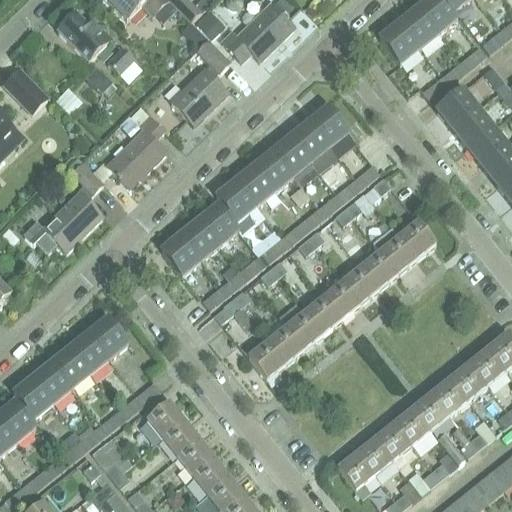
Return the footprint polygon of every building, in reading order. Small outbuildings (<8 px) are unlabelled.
[(169,7),(164,2),(161,0),(101,0),(127,27),(141,12),(153,24),(169,7)] [(181,0),(165,0),(164,2),(169,7),(191,29),(201,19),(181,0)] [(227,3),(226,5),(225,7),(225,9),(226,11),(226,12),(227,14),(229,15),(230,16),(232,17),(234,17),(236,17),(238,16),(239,15),(240,14),(241,12),(242,10),(242,8),(242,7),(242,5),(241,3),(240,2),(238,1),(237,1),(235,0),(233,0),(232,0),(230,1),(228,2),(227,3)] [(417,15),(438,41),(457,26),(436,0),(417,15)] [(474,3),(472,0),(441,0),(455,18),(474,3)] [(294,35),(281,20),(271,10),(238,43),(232,37),(221,48),(241,69),(251,59),(260,69),(294,35)] [(417,15),(399,30),(419,56),(438,41),(417,15)] [(208,18),(197,29),(212,45),(219,38),(209,27),(213,23),(208,18)] [(76,20),(58,38),(81,62),(88,68),(98,58),(111,45),(90,24),(85,29),(76,20)] [(511,42),(511,27),(501,36),(508,45),(511,42)] [(400,71),(419,56),(399,30),(380,45),(400,71)] [(508,45),(501,36),(481,51),(489,61),(508,45)] [(201,41),(198,44),(198,51),(200,54),(207,46),(201,41)] [(171,109),(180,118),(194,133),(228,100),(214,85),(229,71),(208,49),(198,59),(211,72),(171,109)] [(478,54),(459,69),(467,78),(485,63),(478,54)] [(141,76),(133,67),(122,55),(108,69),(119,81),(127,89),(141,76)] [(459,69),(441,83),(448,92),(467,78),(459,69)] [(102,99),(102,98),(108,103),(117,93),(112,88),(97,73),(86,83),(102,99)] [(482,81),(498,100),(506,93),(491,74),(482,81)] [(4,92),(18,106),(32,120),(47,105),(19,77),(4,92)] [(429,108),(448,92),(441,83),(422,99),(429,108)] [(73,113),(87,100),(73,86),(59,99),(73,113)] [(511,100),(506,93),(498,100),(511,118),(511,100)] [(437,117),(452,136),(478,115),(463,96),(437,117)] [(107,173),(129,196),(165,160),(154,148),(163,138),(140,114),(130,124),(143,138),(107,173)] [(328,114),(309,129),(330,155),(349,140),(328,114)] [(493,134),(478,115),(452,136),(467,155),(493,134)] [(0,156),(15,141),(0,125),(0,169),(5,165),(0,160),(0,156)] [(309,129),(291,144),(311,170),(330,155),(309,129)] [(508,153),(493,134),(467,155),(482,173),(508,153)] [(291,144),(272,159),(293,184),(311,170),(291,144)] [(496,192),(511,179),(511,158),(508,153),(482,173),(496,192)] [(274,199),(293,184),(272,159),(254,173),(274,199)] [(103,190),(83,170),(73,180),(83,191),(77,197),(79,199),(43,235),(36,228),(23,241),(33,252),(36,249),(47,260),(57,250),(66,259),(103,223),(86,207),(103,190)] [(372,172),(354,186),(361,194),(379,180),(372,172)] [(235,188),(256,214),(274,199),(254,173),(235,188)] [(511,210),(511,179),(496,192),(511,211),(511,210)] [(383,185),(373,193),(380,202),(390,195),(383,185)] [(343,209),(361,194),(354,186),(336,201),(343,209)] [(256,214),(235,188),(216,204),(237,229),(256,214)] [(343,209),(336,201),(317,215),(324,224),(343,209)] [(344,216),(351,226),(360,218),(353,209),(344,216)] [(23,234),(41,219),(35,212),(17,227),(23,234)] [(201,226),(221,251),(238,238),(218,212),(201,226)] [(317,215),(299,230),(306,239),(324,224),(317,215)] [(342,233),(351,226),(344,216),(335,223),(342,233)] [(181,241),(202,267),(221,251),(201,226),(181,241)] [(418,229),(402,241),(399,244),(416,266),(436,251),(418,229)] [(306,239),(299,230),(281,245),(287,254),(306,239)] [(1,241),(9,250),(18,240),(10,232),(1,241)] [(398,281),(416,266),(399,244),(398,244),(391,236),(373,251),(398,281)] [(306,246),(314,256),(323,248),(315,239),(306,246)] [(202,267),(181,241),(161,257),(182,283),(202,267)] [(255,250),(252,253),(259,262),(261,260),(274,250),(270,245),(262,251),(255,250)] [(261,260),(268,269),(287,254),(281,245),(274,250),(261,260)] [(314,256),(306,246),(297,253),(305,263),(314,256)] [(379,260),(361,274),(379,296),(398,281),(373,251),(379,260)] [(241,276),(248,285),(265,272),(258,263),(241,276)] [(269,275),(277,285),(286,278),(279,268),(269,275)] [(360,311),(379,296),(361,274),(342,289),(360,311)] [(267,293),(277,285),(269,275),(260,283),(267,293)] [(222,292),(229,301),(248,285),(241,276),(222,292)] [(342,289),(324,304),(342,326),(360,311),(342,289)] [(0,311),(10,302),(0,291),(0,311)] [(229,301),(222,292),(202,307),(210,316),(229,301)] [(240,315),(247,324),(252,320),(245,311),(249,307),(241,297),(232,305),(240,315)] [(323,341),(342,326),(324,304),(305,319),(323,341)] [(232,321),(240,315),(232,305),(223,313),(224,314),(214,322),(221,330),(232,321)] [(304,356),(323,341),(305,319),(304,320),(296,310),(279,324),(287,334),(286,334),(304,356)] [(257,335),(247,324),(240,315),(232,321),(249,341),(257,335)] [(107,326),(88,341),(109,367),(128,351),(107,326)] [(268,349),(285,371),(304,356),(286,334),(268,349)] [(88,341),(70,355),(90,381),(109,367),(88,341)] [(488,356),(506,378),(511,372),(511,346),(507,341),(488,356)] [(285,371),(268,349),(248,364),(266,387),(285,371)] [(70,355),(51,370),(72,396),(90,381),(70,355)] [(487,393),(506,378),(488,356),(469,371),(487,393)] [(51,370),(33,385),(53,411),(72,396),(51,370)] [(451,386),(468,408),(487,393),(469,371),(451,386)] [(53,411),(33,385),(13,400),(34,426),(53,411)] [(449,423),(468,408),(451,386),(432,401),(449,423)] [(137,402),(144,411),(160,398),(153,389),(137,402)] [(431,438),(449,423),(432,401),(413,416),(431,438)] [(144,411),(137,402),(118,417),(125,426),(144,411)] [(15,409),(0,420),(0,429),(17,451),(37,436),(15,409)] [(147,426),(162,446),(184,428),(169,409),(147,426)] [(412,453),(431,438),(413,416),(394,430),(412,453)] [(125,426),(118,417),(100,432),(107,440),(125,426)] [(511,429),(511,424),(507,418),(497,426),(504,436),(511,429)] [(199,447),(184,428),(162,446),(177,465),(199,447)] [(0,429),(0,465),(17,451),(0,429)] [(394,430),(376,445),(393,468),(412,453),(394,430)] [(107,440),(100,432),(81,446),(88,455),(107,440)] [(451,439),(463,454),(460,456),(468,465),(477,457),(470,448),(458,433),(451,439)] [(437,447),(446,459),(457,473),(464,467),(445,441),(437,447)] [(477,457),(486,450),(479,441),(470,448),(477,457)] [(113,485),(122,478),(131,470),(111,444),(92,459),(113,485)] [(375,483),(393,468),(376,445),(357,460),(375,483)] [(69,470),(88,455),(81,446),(62,462),(69,470)] [(177,465),(192,483),(214,466),(199,447),(177,465)] [(441,471),(432,478),(439,487),(448,480),(457,473),(446,459),(437,466),(441,471)] [(362,506),(369,501),(362,492),(375,483),(357,460),(338,476),(362,506)] [(511,462),(502,470),(511,481),(511,462)] [(40,479),(46,488),(65,473),(58,464),(40,479)] [(229,485),(214,466),(192,483),(207,502),(229,485)] [(511,481),(502,470),(493,477),(507,494),(511,489),(511,481)] [(107,489),(100,480),(93,471),(84,478),(91,487),(95,484),(102,493),(107,489)] [(493,477),(484,485),(497,502),(503,497),(507,494),(493,477)] [(122,478),(113,485),(120,494),(129,487),(122,478)] [(421,502),(430,494),(439,487),(432,478),(423,485),(416,478),(407,485),(408,486),(421,502)] [(46,488),(40,479),(21,494),(28,503),(46,488)] [(233,511),(244,503),(229,485),(207,502),(214,511),(233,511)] [(474,492),(488,509),(497,502),(484,485),(474,492)] [(403,501),(395,508),(398,511),(408,511),(421,502),(408,486),(398,495),(403,501)] [(117,511),(123,508),(107,489),(102,493),(89,504),(95,511),(117,511)] [(474,492),(465,500),(474,511),(484,511),(488,509),(474,492)] [(8,511),(16,511),(23,507),(28,503),(21,494),(5,507),(8,511)] [(148,511),(144,506),(136,496),(127,503),(134,511),(148,511)] [(474,511),(465,500),(456,507),(459,511),(474,511)] [(250,511),(244,503),(233,511),(250,511)]
